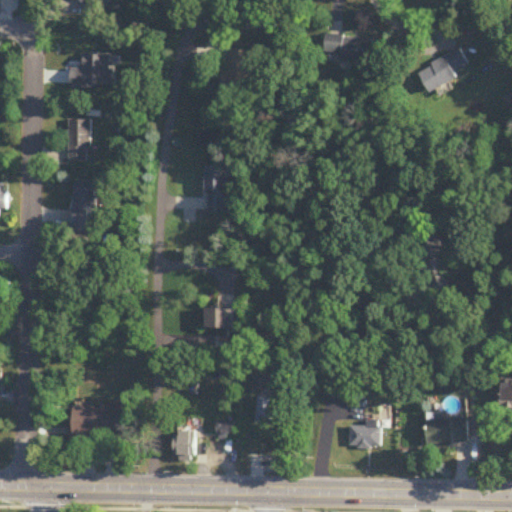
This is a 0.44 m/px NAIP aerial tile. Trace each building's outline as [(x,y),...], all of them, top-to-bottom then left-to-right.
[(375,59),(376,38),(328,36),(327,57),(375,59)] [(226,91),(249,94),(254,52),(231,49),(226,91)] [(462,79),(459,72),(471,67),(464,50),(421,68),(431,91),(462,79)] [(72,162),(94,162),(94,120),(72,120),(72,162)] [(210,168),(210,214),(231,214),(231,168),(210,168)] [(98,181),(75,181),(73,232),(96,233),(98,181)] [(430,298),(453,294),(441,228),(418,232),(430,298)] [(236,309),(207,309),(207,329),(236,329),(236,309)] [(259,422),(276,422),(276,398),(259,398),(259,422)] [(73,436),(131,439),(133,407),(74,404),(73,436)] [(429,445),(470,444),(470,421),(429,421),(429,445)] [(382,422),(368,422),(368,427),(352,427),(352,449),(382,449),(382,422)] [(199,461),(199,430),(179,430),(179,461),(199,461)]
